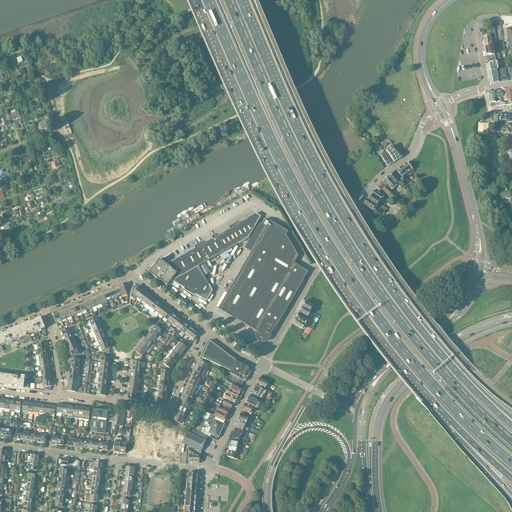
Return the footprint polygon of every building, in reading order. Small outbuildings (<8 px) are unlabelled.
[(229,32),(231,32),(256,21),(259,19),(260,19),(260,18),(261,17),(261,16),(260,16),(260,15),(259,15),(258,15),(257,15),(228,27),(227,28),(226,29),(226,30),(227,30),(227,31),(227,32),(228,32),(229,32)] [(205,42),(206,42),(223,35),(224,34),(224,33),(224,31),(224,30),(222,30),(221,30),(205,37),(204,38),(203,38),(203,39),(203,40),(204,41),(205,42)] [(491,43),(491,40),(490,38),(490,37),(488,37),(487,36),(483,36),(483,38),(485,47),(492,46),(491,43)] [(493,51),(492,48),(492,46),(485,47),(484,47),(486,57),(487,61),(488,64),(489,64),(495,63),(495,61),(495,59),(494,56),(493,54),(493,51)] [(251,78),(252,78),(277,67),(279,66),(280,65),(280,64),(280,63),(279,62),(278,61),(277,61),(276,62),(249,73),(249,74),(248,75),(248,76),(248,77),(249,78),(250,78),(251,78)] [(499,84),(496,70),(497,69),(497,66),(499,65),(498,64),(499,64),(501,63),(500,61),(495,61),(495,63),(489,64),(493,85),(499,84)] [(510,82),(508,69),(501,70),(499,64),(498,64),(499,65),(497,66),(497,69),(496,70),(499,84),(510,82)] [(227,88),(228,88),(245,81),(245,80),(246,79),(246,78),(245,77),(244,76),(243,76),(226,84),(225,84),(225,85),(224,86),(224,87),(225,87),(225,88),(226,88),(227,88)] [(507,90),(502,91),(505,106),(510,105),(507,90)] [(502,91),(494,93),(496,107),(505,106),(502,91)] [(494,93),(488,94),(488,96),(491,108),(496,107),(494,93)] [(271,125),(272,125),(297,113),(299,112),(299,111),(300,111),(299,110),(299,109),(298,108),(297,108),(296,108),(270,120),(269,121),(269,122),(269,123),(270,124),(271,125)] [(509,127),(508,124),(508,116),(494,116),(495,133),(509,133),(509,127)] [(250,135),(258,131),(266,127),(267,126),(267,125),(267,124),(266,123),(265,123),(264,123),(247,130),(247,131),(246,132),(247,134),(247,135),(248,135),(250,135)] [(401,157),(395,150),(392,146),(386,151),(394,162),(401,157)] [(394,162),(386,151),(380,155),(383,158),(384,160),(383,161),(384,162),(385,163),(388,166),(394,162)] [(407,163),(396,170),(401,178),(412,170),(407,163)] [(402,184),(399,180),(398,181),(391,173),(383,180),(390,189),(394,186),(395,187),(397,185),(400,188),(403,185),(402,184),(403,184),(405,186),(407,184),(404,180),(401,182),(402,183),(402,184)] [(413,180),(405,187),(408,191),(412,189),(417,185),(413,180)] [(382,181),(376,188),(379,191),(382,189),(388,196),(393,192),(382,181)] [(375,190),(371,195),(378,201),(380,202),(380,201),(379,200),(382,196),(375,190)] [(511,194),(511,190),(499,191),(500,204),(511,203),(511,194)] [(393,192),(388,196),(393,201),(397,197),(393,192)] [(371,195),(367,199),(375,206),(376,206),(377,205),(376,204),(378,201),(371,195)] [(363,204),(363,205),(372,211),(375,206),(367,199),(363,204)] [(248,238),(260,217),(261,217),(255,214),(239,223),(248,238)] [(268,339),(307,273),(293,264),(297,257),(284,235),(286,232),(265,220),(262,225),(267,228),(230,291),(229,291),(219,309),(258,331),(257,333),(257,334),(256,334),(256,335),(256,336),(256,337),(257,338),(257,339),(258,340),(258,341),(259,341),(260,342),(261,342),(262,342),(264,342),(265,342),(266,341),(267,341),(267,340),(268,339)] [(248,238),(239,223),(239,222),(229,228),(230,228),(224,232),(233,247),(240,243),(248,239),(248,238)] [(212,237),(212,238),(221,254),(233,247),(224,232),(217,235),(212,237)] [(212,238),(204,243),(214,258),(221,254),(212,238)] [(195,247),(195,248),(204,264),(214,258),(204,243),(204,242),(195,247)] [(160,280),(167,285),(171,280),(174,282),(199,267),(204,264),(195,248),(166,265),(159,260),(156,265),(155,264),(152,267),(153,268),(149,273),(159,281),(160,281),(160,280)] [(199,267),(174,282),(185,289),(184,289),(194,295),(194,294),(206,301),(212,291),(199,267)] [(123,284),(117,286),(122,296),(127,294),(126,292),(127,291),(128,285),(125,285),(123,286),(123,284)] [(117,286),(112,288),(113,289),(117,298),(122,296),(117,286)] [(143,290),(138,287),(137,288),(136,287),(133,287),(132,293),(133,293),(133,294),(137,298),(143,290)] [(113,289),(108,291),(112,300),(117,298),(113,289)] [(143,290),(137,298),(142,301),(147,294),(148,293),(143,290)] [(108,291),(103,293),(107,302),(112,300),(108,291)] [(103,292),(97,294),(102,304),(107,302),(103,293),(103,292)] [(97,294),(92,296),(93,297),(97,306),(102,304),(97,294)] [(151,297),(147,294),(142,301),(146,304),(151,297)] [(93,297),(88,299),(91,308),(97,306),(93,297)] [(155,301),(151,297),(146,304),(150,307),(155,301)] [(88,299),(83,301),(83,302),(86,310),(91,308),(88,299)] [(82,300),(77,303),(81,312),(86,310),(83,302),(83,301),(82,300)] [(160,303),(156,300),(155,301),(150,307),(154,311),(160,303)] [(304,302),(301,307),(309,312),(312,306),(304,302)] [(77,303),(72,305),(72,306),(73,306),(76,315),(81,312),(77,303)] [(165,307),(160,303),(154,311),(159,314),(164,307),(164,308),(165,307)] [(72,306),(68,308),(71,317),(76,315),(73,306),(72,306)] [(168,311),(164,308),(164,307),(159,314),(163,317),(168,311)] [(301,307),(298,312),(306,317),(309,312),(301,307)] [(68,308),(63,310),(66,319),(71,317),(68,308)] [(63,309),(57,311),(61,321),(66,319),(63,310),(63,309)] [(57,311),(52,313),(56,323),(61,321),(57,311)] [(172,314),(168,311),(163,317),(168,321),(173,314),(172,314)] [(178,316),(173,313),(172,314),(173,314),(168,321),(172,324),(178,316)] [(154,320),(156,317),(152,314),(148,319),(153,322),(154,320)] [(307,320),(297,314),(295,319),(304,325),(307,326),(308,324),(307,324),(308,322),(307,321),(307,320)] [(182,320),(178,316),(172,324),(176,327),(181,321),(182,320)] [(35,322),(31,323),(30,323),(30,322),(18,327),(25,342),(27,341),(27,340),(31,338),(29,334),(41,329),(42,330),(45,329),(41,318),(35,320),(35,321),(35,322)] [(97,318),(89,321),(91,327),(99,323),(97,318)] [(295,319),(292,323),(292,324),(302,329),(304,325),(295,319)] [(185,324),(181,321),(176,327),(180,331),(185,324)] [(99,323),(91,327),(94,332),(101,328),(99,323)] [(190,327),(185,324),(180,331),(185,334),(190,327)] [(155,326),(152,330),(159,335),(162,331),(155,326)] [(195,330),(190,326),(190,327),(185,334),(189,337),(195,330)] [(7,333),(3,335),(2,334),(0,334),(0,351),(3,350),(1,346),(16,339),(18,344),(22,342),(22,343),(25,342),(18,327),(7,332),(7,333)] [(72,327),(69,328),(61,331),(63,337),(71,333),(73,333),(71,328),(72,327)] [(101,328),(94,332),(96,337),(103,333),(101,328)] [(152,330),(149,334),(155,339),(159,335),(152,330)] [(199,333),(195,330),(189,337),(193,341),(199,333)] [(73,338),(71,333),(63,337),(65,342),(73,338)] [(103,333),(96,337),(98,342),(105,338),(103,333)] [(149,334),(145,339),(152,344),(155,339),(149,334)] [(73,338),(65,342),(67,347),(75,343),(73,338)] [(105,338),(98,342),(100,346),(107,343),(105,338)] [(145,339),(142,343),(149,348),(152,344),(145,339)] [(237,362),(210,341),(202,358),(227,370),(226,372),(231,375),(237,362)] [(67,347),(69,351),(69,352),(77,348),(75,343),(67,347)] [(107,343),(100,346),(102,352),(103,351),(103,353),(109,354),(109,351),(109,349),(111,348),(108,343),(107,343)] [(142,343),(139,347),(145,352),(149,348),(142,343)] [(187,348),(180,343),(177,347),(183,352),(187,348)] [(138,346),(134,351),(136,352),(135,354),(135,357),(140,358),(141,356),(142,357),(145,352),(139,347),(138,346)] [(183,352),(177,347),(173,351),(180,356),(183,352)] [(77,348),(69,352),(69,351),(68,352),(70,357),(79,354),(77,348)] [(180,356),(173,351),(170,356),(177,361),(180,356)] [(177,361),(170,356),(167,360),(173,365),(174,365),(177,361)] [(173,365),(167,360),(163,364),(171,370),(174,366),(174,365),(173,365)] [(200,361),(198,366),(206,370),(208,365),(200,361)] [(249,368),(237,362),(231,375),(244,381),(245,382),(249,375),(247,374),(249,372),(250,373),(250,372),(248,370),(249,368)] [(198,366),(196,371),(203,375),(206,370),(198,366)] [(21,377),(8,375),(8,371),(4,371),(4,370),(0,369),(0,384),(12,386),(13,385),(17,386),(17,387),(23,388),(25,376),(21,376),(21,377)] [(196,371),(194,376),(201,380),(203,375),(196,371)] [(244,381),(231,375),(226,372),(222,380),(226,382),(239,389),(244,381)] [(194,376),(191,381),(199,385),(201,380),(194,376)] [(258,379),(258,380),(258,381),(256,384),(264,388),(267,383),(259,378),(259,379),(258,379)] [(50,381),(42,382),(43,388),(44,388),(44,389),(49,391),(51,388),(50,387),(51,387),(50,381)] [(191,381),(189,386),(197,390),(199,385),(191,381)] [(239,389),(226,382),(224,384),(230,387),(229,390),(239,395),(241,390),(239,389)] [(251,393),(261,399),(265,391),(255,385),(251,393)] [(189,386),(187,391),(194,394),(197,390),(189,386)] [(239,395),(229,390),(227,389),(227,390),(228,391),(226,394),(237,399),(239,395)] [(187,391),(184,396),(192,399),(194,394),(187,391)] [(237,399),(226,394),(225,393),(224,395),(226,395),(224,399),(234,404),(237,399)] [(184,396),(182,401),(190,404),(192,399),(184,396)] [(245,403),(256,408),(259,402),(249,397),(245,403)] [(231,408),(232,408),(232,407),(233,406),(233,405),(233,404),(225,400),(223,404),(224,405),(222,408),(228,411),(230,408),(231,409),(231,408)] [(182,401),(180,406),(187,409),(190,404),(182,401)] [(241,412),(242,413),(243,411),(251,415),(254,409),(244,404),(241,412)] [(180,406),(178,411),(185,414),(187,409),(180,406)] [(227,417),(229,412),(218,407),(217,409),(218,409),(217,412),(227,417)] [(108,411),(93,409),(90,432),(105,434),(108,411)] [(178,411),(175,416),(183,419),(185,414),(178,411)] [(218,438),(225,424),(224,424),(225,421),(213,416),(203,411),(194,430),(192,435),(206,441),(208,437),(209,437),(210,436),(211,435),(218,438)] [(227,417),(217,412),(215,414),(214,414),(213,416),(225,421),(227,417)] [(245,424),(248,418),(240,414),(237,420),(245,424)] [(175,416),(173,421),(181,424),(183,419),(175,416)] [(238,422),(236,428),(242,431),(244,425),(238,422)] [(57,445),(58,436),(55,436),(56,431),(53,431),(54,427),(49,426),(48,435),(52,435),(51,444),(57,445)] [(175,459),(177,427),(162,426),(159,457),(175,459)] [(201,452),(206,441),(192,435),(187,433),(183,431),(182,436),(185,437),(182,443),(187,445),(201,452)] [(63,446),(64,438),(66,438),(66,437),(67,435),(67,434),(65,434),(65,435),(62,435),(62,437),(58,436),(57,445),(63,446)] [(194,452),(191,452),(191,451),(187,450),(186,462),(189,463),(197,463),(199,463),(199,462),(199,455),(194,455),(194,452)] [(234,456),(235,453),(228,451),(227,454),(228,454),(227,456),(228,457),(233,458),(237,460),(238,458),(234,456)]
